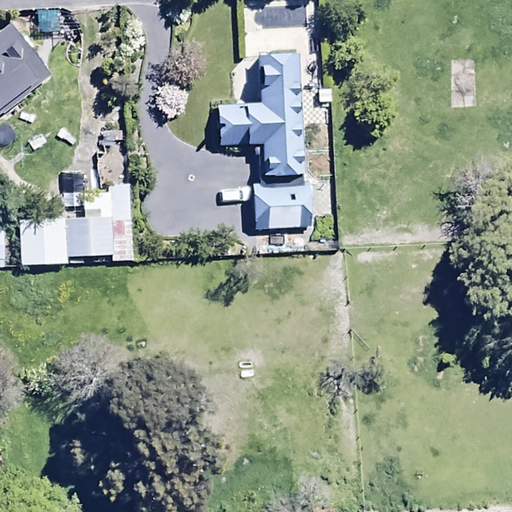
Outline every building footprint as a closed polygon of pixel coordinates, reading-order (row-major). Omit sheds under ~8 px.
[(0,114),(47,79),(9,30),(0,36),(0,114)] [(263,190),(302,186),(296,61),(254,63),(256,109),(216,111),(219,155),(262,153),(263,190)] [(108,203),(109,261),(110,268),(132,268),(130,186),(107,186),(108,203)] [(302,186),(263,190),(249,190),(251,237),(311,234),(308,186),(302,186)] [(109,261),(108,203),(82,203),(83,227),(66,227),(67,263),(109,261)] [(67,263),(66,227),(19,229),(20,272),(67,271),(67,263)]
